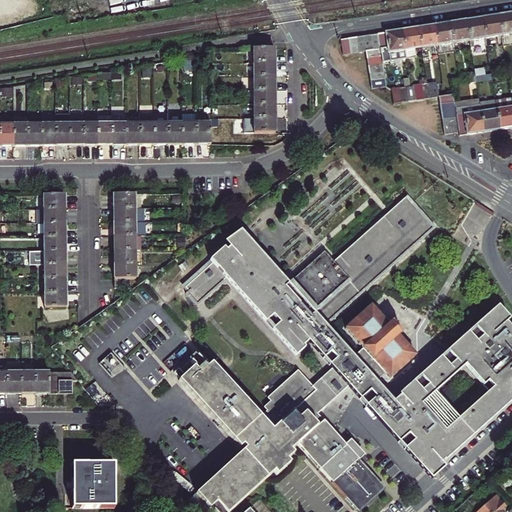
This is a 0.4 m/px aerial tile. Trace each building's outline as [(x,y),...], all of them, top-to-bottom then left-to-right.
[(511,14),(498,17),(501,36),(511,34),(511,14)] [(501,36),(498,17),(482,19),(485,39),(501,36)] [(485,39),(482,19),(466,22),(469,41),(485,39)] [(466,22),(449,24),(452,44),(469,41),(466,22)] [(433,27),(436,47),(452,44),(449,24),(433,27)] [(420,49),(436,47),(433,27),(417,29),(420,49)] [(420,49),(417,29),(401,32),(404,52),(420,49)] [(390,63),(388,54),(404,52),(401,32),(378,35),(380,50),(382,57),(383,64),(390,63)] [(380,50),(378,35),(371,36),(373,51),(380,50)] [(371,36),(364,37),(366,52),(373,51),(371,36)] [(364,37),(355,39),(357,53),(366,52),(364,37)] [(357,53),(355,39),(348,40),(350,54),(357,53)] [(348,40),(341,41),(343,55),(350,54),(348,40)] [(252,49),(253,64),(274,64),(274,49),(252,49)] [(373,51),(366,52),(367,60),(382,57),(380,50),(373,51)] [(367,60),(368,66),(383,64),(382,57),(367,60)] [(253,64),(253,78),(274,78),(274,64),(253,64)] [(383,64),(368,66),(369,74),(384,72),(383,64)] [(369,74),(370,82),(385,80),(384,72),(369,74)] [(253,78),(253,92),(274,92),(274,78),(253,78)] [(385,80),(370,82),(371,90),(386,88),(385,80)] [(436,83),(429,85),(431,99),(439,98),(436,83)] [(426,85),(421,86),(424,100),(431,99),(429,85),(426,85)] [(424,100),(421,86),(414,87),(416,102),(424,100)] [(410,88),(406,88),(409,103),(416,102),(414,87),(410,88)] [(406,88),(399,89),(401,104),(409,103),(406,88)] [(391,91),(393,105),(401,104),(399,89),(391,91)] [(253,92),(253,106),(275,106),(274,92),(253,92)] [(439,98),(440,106),(454,104),(453,96),(439,98)] [(511,108),(510,98),(495,101),(499,131),(511,128),(511,108)] [(459,137),(483,133),(478,103),(478,100),(454,104),(455,111),(457,119),(458,126),(459,134),(459,137)] [(495,101),(478,103),(483,133),(499,131),(495,101)] [(440,110),(441,113),(455,111),(454,104),(440,106),(440,110)] [(275,106),(253,106),(253,120),(275,119),(275,106)] [(441,113),(442,121),(457,119),(455,111),(441,113)] [(153,146),(153,112),(139,112),(139,123),(139,146),(153,146)] [(168,146),(167,112),(153,112),(153,146),(168,146)] [(181,112),(167,112),(168,146),(182,145),(181,115),(181,112)] [(55,114),(55,115),(55,147),(69,147),(69,115),(69,113),(55,114)] [(27,115),(13,116),(13,125),(27,125),(27,115)] [(41,115),(41,124),(41,147),(55,147),(55,115),(41,115)] [(83,115),(69,115),(69,147),(75,147),(84,146),(83,115)] [(97,146),(97,115),(83,115),(84,146),(97,146)] [(111,115),(97,115),(97,146),(111,146),(111,124),(111,115)] [(195,145),(194,121),(194,115),(181,115),(182,145),(195,145)] [(194,115),(194,121),(195,145),(210,145),(210,120),(210,115),(194,115)] [(275,119),(253,120),(244,120),(244,134),(275,134),(275,119)] [(457,119),(442,121),(443,128),(458,126),(457,119)] [(111,124),(111,146),(125,146),(125,123),(111,124)] [(125,123),(125,146),(139,146),(139,123),(125,123)] [(27,125),(27,147),(41,147),(41,124),(27,125)] [(13,125),(0,125),(0,147),(14,147),(13,125)] [(13,125),(14,147),(27,147),(27,125),(13,125)] [(458,126),(443,128),(445,136),(459,134),(458,126)] [(114,195),(114,209),(135,208),(135,194),(114,195)] [(43,209),(65,209),(65,195),(43,195),(43,209)] [(305,347),(309,343),(333,371),(314,388),(299,371),(268,399),(271,402),(264,408),(268,412),(261,417),(213,364),(209,368),(196,354),(192,358),(198,365),(189,373),(183,366),(178,370),(185,377),(183,379),(246,450),(198,493),(212,508),(214,506),(219,511),(231,511),(277,471),(280,474),(293,462),(291,459),(297,453),(293,449),(300,443),(358,509),(384,486),(360,460),(364,456),(358,449),(354,453),(325,420),(326,419),(320,413),(348,388),(433,486),(446,474),(443,471),(511,409),(511,332),(507,328),(511,325),(499,311),(393,405),(375,384),(385,375),(390,380),(415,357),(398,337),(402,334),(392,323),(388,326),(371,307),(345,330),(363,349),(353,358),(328,330),(440,233),(410,200),(335,266),(326,255),(290,286),(242,231),(225,243),(230,249),(228,251),(226,248),(211,261),(212,262),(184,287),(190,293),(188,295),(200,308),(230,281),(298,358),(307,350),(305,347)] [(114,209),(114,223),(135,222),(135,208),(114,209)] [(65,222),(65,209),(43,209),(43,223),(65,222)] [(65,237),(65,222),(43,223),(44,237),(65,237)] [(135,222),(114,223),(115,237),(136,237),(135,222)] [(44,251),(66,251),(65,237),(44,237),(44,251)] [(115,237),(115,251),(136,250),(136,237),(115,237)] [(136,250),(115,251),(115,265),(136,265),(136,250)] [(44,265),(66,265),(66,251),(44,251),(44,265)] [(66,279),(66,265),(44,265),(44,279),(66,279)] [(136,265),(115,265),(115,280),(115,290),(130,289),(130,280),(136,280),(136,265)] [(66,293),(66,279),(44,279),(44,293),(66,293)] [(66,307),(66,293),(44,293),(45,307),(66,307)] [(7,364),(7,373),(7,396),(21,395),(21,373),(21,364),(7,364)] [(35,395),(35,373),(21,373),(21,395),(35,395)] [(71,373),(35,373),(35,395),(57,395),(57,380),(77,380),(71,373)] [(71,395),(71,382),(60,382),(60,395),(71,395)] [(114,466),(72,466),(72,508),(113,508),(114,466)] [(198,493),(191,499),(202,511),(207,511),(212,508),(198,493)] [(497,496),(485,507),(488,511),(505,511),(503,509),(507,506),(497,496)]
